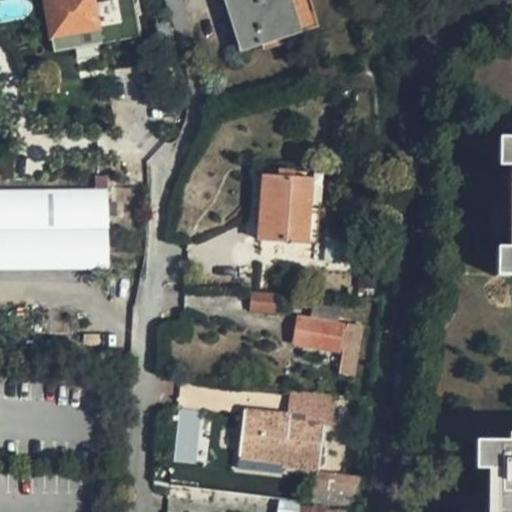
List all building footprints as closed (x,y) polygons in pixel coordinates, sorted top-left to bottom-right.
[(45,0),(51,38),(97,31),(95,25),(91,0),(45,0)] [(91,0),(95,25),(127,21),(126,11),(140,9),(138,0),(91,0)] [(311,35),(300,0),(236,0),(219,5),(233,57),(311,35)] [(127,21),(141,19),(140,9),(126,11),(127,21)] [(359,72),(339,73),(339,86),(348,86),(360,86),(359,72)] [(496,276),(511,276),(511,139),(498,139),(498,167),(509,167),(508,248),(496,249),(496,276)] [(258,242),(316,246),(320,179),(320,171),(263,168),(262,176),(262,180),(258,242)] [(0,195),(0,276),(108,275),(107,194),(0,195)] [(252,313),(282,315),(284,299),(253,298),(252,313)] [(327,311),(325,324),(344,328),(347,314),(327,311)] [(322,348),(338,351),(344,328),(325,324),(311,322),(306,346),(322,348)] [(344,328),(338,351),(357,356),(353,375),(371,378),(379,334),(344,328)] [(319,364),(336,366),(338,351),(322,348),(319,364)] [(287,420),(322,426),(324,403),(286,399),(284,414),(288,415),(287,420)] [(174,462),(197,463),(200,409),(176,408),(174,462)] [(236,471),(282,475),(283,468),(317,472),(322,426),(287,420),(288,415),(284,414),(244,410),(236,471)] [(511,511),(511,441),(476,441),(475,469),(487,469),(486,511),(511,511)] [(356,495),(358,476),(319,472),(317,491),(356,495)] [(305,490),(303,501),(370,509),(371,497),(305,490)]
